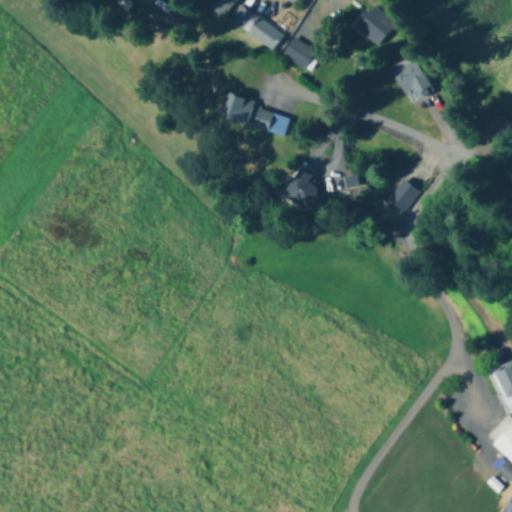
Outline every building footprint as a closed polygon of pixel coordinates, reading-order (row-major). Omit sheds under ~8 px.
[(224,20),(241,2),(239,0),(215,0),(209,6),(224,20)] [(287,37),(245,7),(233,23),(276,53),(287,37)] [(363,24),(380,37),(393,21),(376,8),(363,24)] [(286,58),(311,72),(321,53),(296,39),(286,58)] [(415,107),(436,94),(416,61),(395,73),(415,107)] [(257,104),(229,94),(221,120),(249,129),(257,104)] [(292,119),(260,111),(255,130),(287,138),(292,119)] [(303,215),(327,192),(304,169),(281,191),(303,215)] [(404,214),(421,194),(405,181),(388,201),(404,214)] [(511,360),(491,371),(504,399),(511,395),(511,360)] [(511,464),(511,423),(492,444),(511,464)] [(497,473),(507,483),(511,478),(511,468),(507,464),(497,473)]
